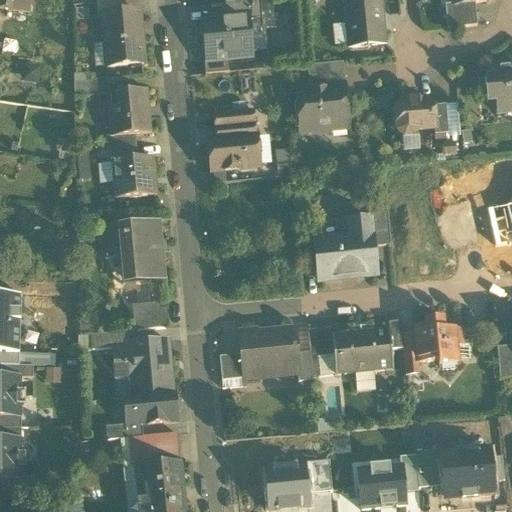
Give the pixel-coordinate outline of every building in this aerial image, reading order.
[(0,0),(0,10),(30,15),(31,0),(0,0)] [(261,30),(265,30),(276,29),(273,0),(268,0),(258,1),(259,13),(261,30)] [(383,46),(378,0),(358,0),(346,1),(348,26),(350,44),(350,49),(383,46)] [(222,5),(224,22),(247,20),(246,14),(259,13),(258,1),(222,5)] [(120,15),(119,4),(95,6),(96,17),(102,17),(120,15)] [(445,6),(446,30),(477,28),(475,5),(456,7),(455,5),(445,6)] [(246,14),(247,20),(250,56),(267,54),(265,30),(261,30),(259,13),(246,14)] [(105,45),(107,69),(142,66),(138,14),(120,15),(102,17),(105,45)] [(250,57),(250,56),(247,20),(224,22),(203,24),(207,61),(228,59),(250,57)] [(336,45),(350,44),(348,26),(334,28),(336,45)] [(107,69),(105,45),(92,46),(94,70),(107,69)] [(228,59),(207,61),(208,76),(229,75),(228,59)] [(307,67),(309,93),(341,89),(342,90),(345,90),(343,64),(307,67)] [(511,113),(511,68),(492,70),(493,79),(484,80),(485,97),(494,97),(495,103),(496,115),(511,113)] [(106,82),(107,95),(108,95),(132,93),(131,79),(106,82)] [(107,95),(106,82),(74,84),(74,99),(108,97),(108,95),(107,95)] [(317,132),(321,136),(327,135),(331,130),(347,128),(345,103),(343,103),(342,90),(341,89),(309,93),(297,94),(300,126),(316,125),(317,132)] [(112,137),(112,139),(135,137),(149,136),(145,92),(132,93),(108,95),(108,97),(112,137)] [(397,134),(403,140),(412,139),(417,133),(434,131),(435,131),(433,108),(424,101),(402,103),(395,111),(397,134)] [(457,106),(445,107),(448,136),(459,135),(457,106)] [(434,131),(434,137),(448,136),(445,107),(433,108),(435,131),(434,131)] [(214,119),(215,131),(254,127),(253,115),(214,119)] [(255,140),(254,127),(215,131),(216,144),(255,140)] [(412,139),(403,140),(404,153),(419,152),(417,133),(412,139)] [(104,138),(105,152),(136,149),(135,137),(112,139),(112,137),(104,138)] [(268,139),(256,140),(259,168),(271,167),(268,139)] [(72,142),(56,140),(55,154),(71,155),(72,142)] [(224,171),(224,173),(238,172),(238,170),(259,168),(256,140),(255,140),(216,144),(212,144),(210,146),(211,157),(209,160),(210,170),(214,172),(224,171)] [(442,146),(443,158),(456,158),(455,145),(442,146)] [(137,161),(136,149),(105,152),(106,166),(116,165),(116,163),(137,161)] [(275,154),(276,173),(290,171),(289,153),(275,154)] [(88,156),(76,157),(78,182),(90,181),(88,156)] [(114,185),(115,202),(155,198),(151,160),(137,161),(116,163),(116,165),(118,182),(113,183),(114,185)] [(116,165),(106,166),(97,166),(99,186),(114,185),(113,183),(118,182),(116,165)] [(511,245),(511,205),(485,212),(494,250),(511,245)] [(369,222),(372,250),(389,248),(386,212),(367,214),(368,222),(369,222)] [(314,244),(318,283),(375,277),(372,250),(369,222),(368,222),(348,224),(349,240),(314,244)] [(123,254),(126,282),(162,278),(157,227),(102,232),(105,256),(123,254)] [(0,354),(19,355),(20,296),(0,295),(0,354)] [(134,306),(137,333),(166,330),(164,304),(134,306)] [(78,320),(80,338),(90,337),(97,336),(95,319),(78,320)] [(442,367),(442,372),(454,371),(453,366),(457,366),(456,361),(455,349),(462,349),(462,348),(461,331),(443,333),(442,321),(426,322),(427,328),(414,329),(415,336),(417,361),(418,365),(438,363),(438,368),(442,367)] [(391,352),(403,351),(401,337),(400,324),(388,325),(389,333),(391,352)] [(349,331),(350,337),(371,335),(370,328),(349,331)] [(308,333),(310,355),(296,356),(298,374),(297,374),(298,384),(312,383),(312,381),(310,358),(333,355),(331,339),(331,331),(308,333)] [(243,381),(244,389),(246,389),(245,379),(297,374),(298,374),(296,356),(294,335),(258,339),(258,333),(239,335),(241,357),(243,381)] [(333,355),(335,378),(393,373),(391,352),(389,333),(371,335),(350,337),(331,339),(333,355)] [(114,350),(127,349),(127,345),(125,334),(97,336),(90,337),(91,352),(114,350)] [(415,336),(401,337),(403,351),(404,363),(417,361),(415,336)] [(78,354),(91,352),(90,337),(80,338),(78,338),(78,354)] [(130,372),(132,401),(171,397),(168,368),(170,368),(167,341),(127,345),(127,349),(114,350),(116,373),(130,372)] [(455,349),(456,361),(469,360),(468,347),(462,348),(462,349),(455,349)] [(499,382),(511,380),(511,367),(510,349),(496,350),(499,382)] [(0,366),(18,367),(19,355),(0,354),(0,366)] [(50,356),(19,355),(18,367),(32,368),(50,369),(50,356)] [(333,355),(310,358),(312,381),(335,378),(333,355)] [(219,359),(221,384),(243,381),(241,357),(219,359)] [(418,378),(418,365),(417,361),(404,363),(405,379),(418,378)] [(0,366),(0,378),(0,380),(18,379),(32,380),(32,368),(18,367),(0,366)] [(44,385),(59,386),(60,372),(45,372),(44,385)] [(245,379),(246,389),(298,384),(297,374),(245,379)] [(18,417),(18,379),(0,380),(0,379),(0,417),(18,418),(18,417)] [(172,397),(171,397),(132,401),(131,401),(131,400),(124,400),(126,427),(127,428),(141,427),(176,424),(174,396),(172,396),(172,397)] [(0,429),(21,430),(20,417),(18,417),(18,418),(0,417),(0,429)] [(316,423),(317,436),(336,435),(336,426),(324,427),(323,422),(316,423)] [(105,429),(107,443),(108,442),(120,441),(127,441),(141,439),(142,439),(141,427),(127,428),(126,427),(105,429)] [(21,430),(0,429),(0,442),(18,442),(18,443),(21,443),(21,430)] [(153,449),(153,454),(178,452),(176,437),(169,437),(152,439),(153,449)] [(130,470),(135,469),(140,469),(154,468),(153,454),(153,449),(142,450),(141,439),(127,441),(130,470)] [(141,439),(142,450),(153,449),(152,439),(142,439),(141,439)] [(127,441),(120,441),(126,511),(139,511),(138,500),(135,469),(130,470),(127,441)] [(18,443),(18,442),(0,442),(0,480),(19,480),(18,443)] [(178,466),(178,452),(153,454),(154,468),(178,466)] [(441,453),(414,456),(414,459),(418,491),(444,489),(440,457),(442,457),(441,453)] [(442,457),(440,457),(444,489),(445,501),(460,500),(460,503),(478,502),(477,498),(493,497),(491,485),(503,484),(501,460),(489,461),(488,453),(442,457)] [(399,460),(400,470),(401,470),(404,496),(418,494),(418,491),(414,459),(399,460)] [(304,466),(304,470),(307,497),(332,494),(328,463),(304,466)] [(138,500),(139,511),(183,511),(178,466),(154,468),(140,469),(143,500),(138,500)] [(360,511),(365,511),(405,508),(404,496),(401,470),(400,470),(389,471),(389,467),(369,469),(369,473),(357,474),(360,511)] [(283,511),(308,510),(307,497),(304,470),(265,474),(268,511),(283,511)] [(19,480),(0,480),(0,493),(33,493),(33,480),(19,480)]
